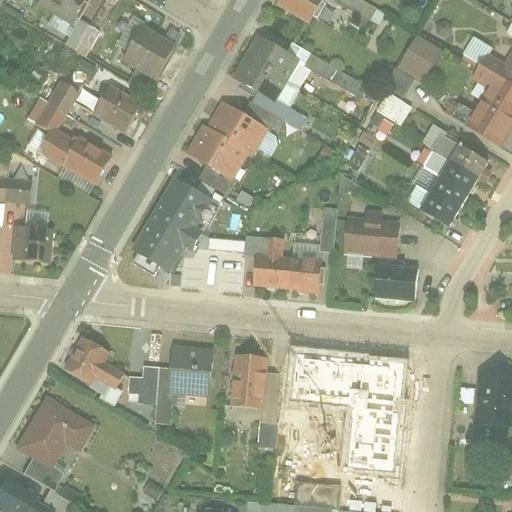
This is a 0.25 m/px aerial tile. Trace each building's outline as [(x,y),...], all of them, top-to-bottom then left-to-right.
[(75,29),(92,0),(43,0),(39,9),(75,29)] [(280,0),(276,8),(308,26),(322,0),(280,0)] [(125,66),(158,84),(177,49),(145,31),(125,66)] [(403,99),(414,80),(421,84),(440,50),(413,35),(383,88),(403,99)] [(244,62),(285,83),(296,62),(255,40),(244,62)] [(501,149),(511,128),(511,60),(509,58),(503,69),(483,58),(469,83),(486,92),(465,130),(501,149)] [(84,81),(93,70),(80,60),(71,71),(84,81)] [(233,83),(274,105),(285,83),(244,62),(233,83)] [(342,75),(335,86),(358,100),(365,90),(342,75)] [(96,119),(128,137),(145,108),(113,90),(96,119)] [(386,94),(375,113),(399,128),(411,108),(386,94)] [(40,156),(97,189),(113,160),(60,129),(66,118),(40,103),(28,124),(51,137),(40,156)] [(200,130),(186,157),(232,182),(245,159),(250,162),(266,133),(220,108),(206,133),(200,130)] [(475,183),(485,166),(457,150),(447,166),(475,183)] [(31,182),(22,181),(23,168),(0,165),(0,203),(29,206),(31,182)] [(466,199),(475,183),(447,166),(438,183),(466,199)] [(456,216),(466,199),(438,183),(428,199),(456,216)] [(166,193),(126,262),(160,281),(165,271),(199,273),(200,242),(183,241),(199,212),(166,193)] [(446,232),(456,216),(428,199),(418,216),(446,232)] [(363,220),(345,219),(342,258),(396,262),(398,224),(380,223),(381,215),(363,213),(363,220)] [(14,266),(53,268),(55,233),(16,230),(14,266)] [(253,292),(317,297),(320,266),(282,263),(283,244),(268,242),(267,261),(255,260),(253,292)] [(413,307),(415,274),(376,271),(374,304),(413,307)] [(85,341),(66,372),(94,389),(98,383),(118,395),(128,379),(108,367),(113,358),(85,341)] [(210,402),(214,353),(175,350),(173,373),(145,371),(144,382),(133,381),(132,399),(141,399),(140,407),(159,409),(158,427),(174,429),(175,409),(187,410),(188,400),(210,402)] [(356,362),(297,356),(293,403),(351,409),(354,413),(348,470),(395,475),(401,416),(396,415),(399,382),(390,370),(356,367),(356,362)] [(270,363),(238,360),(233,411),(265,414),(270,363)] [(511,434),(511,380),(476,378),(473,432),(511,434)] [(47,401),(18,453),(53,472),(67,447),(81,455),(97,428),(47,401)] [(257,448),(275,448),(276,426),(257,426),(257,448)] [(6,482),(0,494),(0,511),(50,511),(40,506),(43,502),(6,482)]
